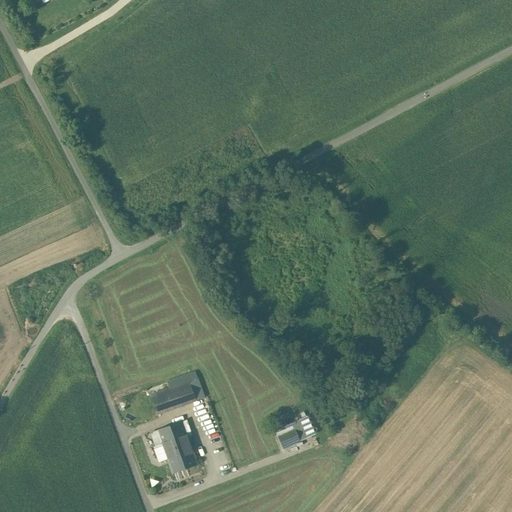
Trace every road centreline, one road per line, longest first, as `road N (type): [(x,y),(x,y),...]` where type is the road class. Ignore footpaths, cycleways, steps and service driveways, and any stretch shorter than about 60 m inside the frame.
road 1 (unclassified): [(511,49),(101,267),(63,298)]
road 2 (unclassified): [(63,298),(148,511)]
road 3 (unclassified): [(63,298),(0,403)]
